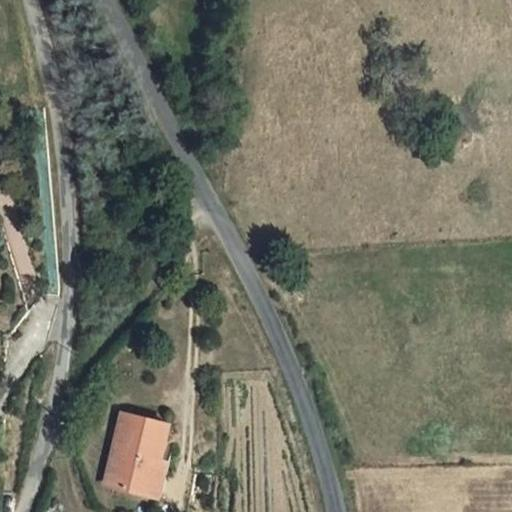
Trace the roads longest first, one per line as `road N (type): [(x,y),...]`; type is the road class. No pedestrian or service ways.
road 1 (unclassified): [(333,511),(322,448),(214,207),(103,0)]
road 2 (unclassified): [(29,0),(53,85),(67,261),(49,418),(6,511)]
